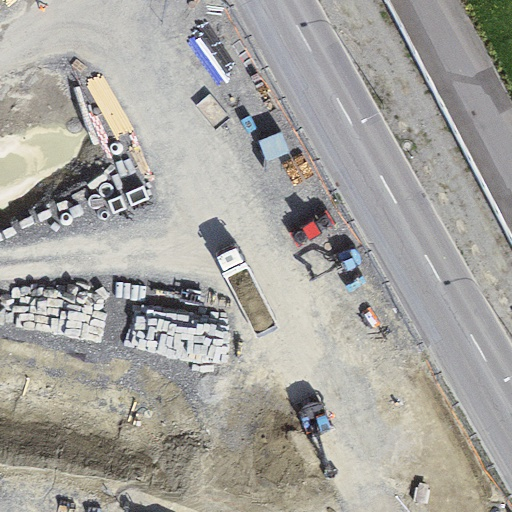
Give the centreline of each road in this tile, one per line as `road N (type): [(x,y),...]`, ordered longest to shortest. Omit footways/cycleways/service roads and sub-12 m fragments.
road 1 (secondary): [(415,511),(274,0)]
road 2 (secondary): [(511,407),(277,0)]
